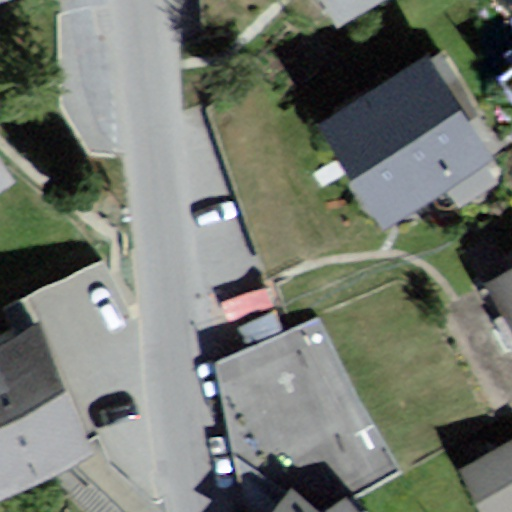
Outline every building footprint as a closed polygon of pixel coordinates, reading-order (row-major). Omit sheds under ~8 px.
[(400,0),(355,0),(367,19),(400,0)] [(511,156),(511,152),(446,48),(342,113),(410,221),(511,156)] [(0,195),(34,173),(0,120),(0,195)] [(511,270),(482,290),(511,338),(511,270)] [(316,320),(213,365),(249,511),(282,511),(290,503),(302,511),(332,511),(401,471),(316,320)] [(0,496),(117,448),(65,322),(0,348),(0,496)] [(511,444),(462,471),(483,511),(497,511),(511,504),(511,444)] [(302,511),(290,503),(282,511),(302,511)]
